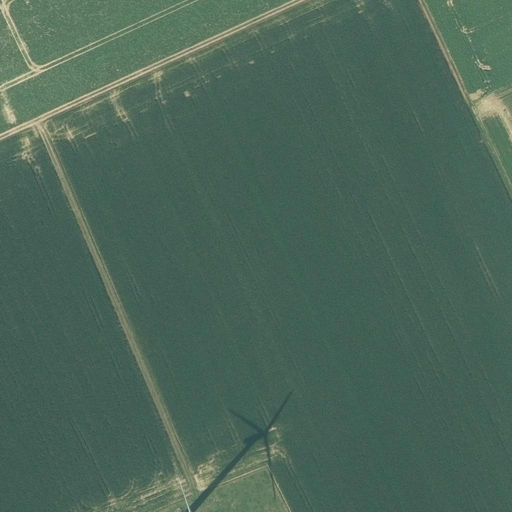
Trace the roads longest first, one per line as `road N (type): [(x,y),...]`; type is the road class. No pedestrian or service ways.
road 1 (track): [(35,122),(199,497)]
road 2 (track): [(302,0),(0,139)]
